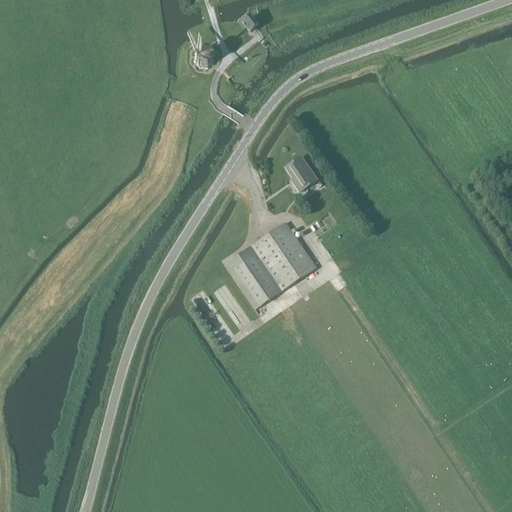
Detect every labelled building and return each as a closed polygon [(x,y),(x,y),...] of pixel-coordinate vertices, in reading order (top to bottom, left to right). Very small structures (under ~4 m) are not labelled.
[(243,25),(250,33),(257,27),(250,19),(243,25)] [(200,50),(201,50),(196,54),(195,55),(195,56),(195,61),(194,62),(195,64),(199,68),(200,69),(201,69),(206,69),(207,70),(209,68),(211,66),(213,65),(214,64),(214,63),(215,57),(215,56),(214,55),(210,51),(209,49),(208,50),(202,50),(202,49),(200,50)] [(291,181),(300,194),(317,182),(301,158),(285,169),(293,180),(291,181)] [(511,187),(499,196),(501,199),(511,192),(511,187)] [(304,211),(310,222),(321,216),(326,224),(339,217),(328,199),(312,209),(312,207),(304,211)] [(316,270),(284,225),(224,266),(255,312),(316,270)] [(231,304),(236,301),(243,311),(248,308),(227,280),(218,286),(231,304)] [(208,311),(215,307),(203,288),(196,292),(208,311)]
